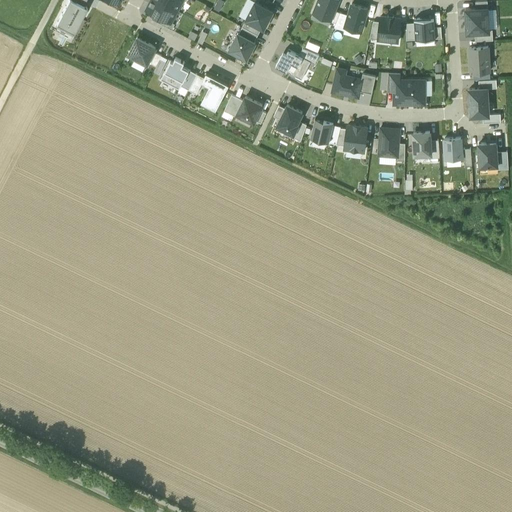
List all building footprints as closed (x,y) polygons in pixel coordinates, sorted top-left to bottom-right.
[(84,6),(71,0),(69,0),(57,24),(74,33),(87,8),(84,6)] [(171,23),(177,11),(155,0),(151,0),(146,10),(159,16),(171,23)] [(155,0),(177,11),(182,0),(155,0)] [(334,9),(337,0),(318,0),(313,13),(330,20),(334,9)] [(255,2),(246,20),(261,28),(264,29),(273,11),(255,2)] [(366,9),(351,4),(348,14),(344,27),(360,31),(366,9)] [(467,33),(475,33),(490,32),(490,29),(488,7),(477,9),(466,9),(467,33)] [(335,27),(341,12),(334,9),(330,20),(328,28),(333,31),(335,27)] [(344,27),(348,14),(341,12),(335,27),(343,29),(344,27)] [(171,23),(159,16),(156,22),(172,30),(175,24),(171,23)] [(378,40),(398,42),(401,19),(394,18),(394,17),(387,16),(387,17),(381,17),(380,22),(378,40)] [(415,23),(415,39),(434,38),(434,26),(433,18),(414,19),(415,23)] [(258,35),(261,28),(246,20),(242,27),(258,35)] [(370,39),(378,40),(380,22),(373,21),(370,39)] [(406,40),(415,39),(415,23),(405,23),(406,40)] [(254,42),(258,35),(242,27),(238,34),(254,42)] [(492,29),(490,29),(490,32),(475,33),(475,41),(493,40),(492,29)] [(238,34),(229,50),(247,59),(255,43),(254,42),(238,34)] [(157,48),(136,38),(128,55),(148,65),(149,63),(154,53),(157,48)] [(320,47),(308,42),(305,49),(317,54),(320,47)] [(470,47),(471,73),(490,72),(488,46),(470,47)] [(303,48),(299,55),(311,62),(315,64),(319,55),(303,48)] [(301,80),(311,62),(299,55),(289,50),(284,58),(281,57),(276,66),(301,80)] [(161,56),(154,53),(149,63),(156,67),(160,60),(161,56)] [(184,63),(175,59),(173,63),(170,62),(161,80),(179,89),(181,86),(188,71),(181,67),(184,63)] [(360,91),(362,79),(344,75),(346,70),(337,68),(332,91),(358,97),(360,91)] [(189,90),(197,75),(188,71),(181,86),(189,90)] [(362,79),(360,91),(372,94),(376,76),(364,73),(362,79)] [(389,73),(387,91),(395,91),(395,81),(400,81),(400,73),(389,73)] [(216,109),(228,85),(206,74),(204,78),(203,82),(210,85),(202,102),(216,109)] [(203,82),(204,78),(197,75),(189,90),(196,94),(203,82)] [(497,80),(479,81),(479,88),(487,88),(497,87),(497,80)] [(395,104),(424,104),(424,81),(400,81),(395,81),(395,91),(395,104)] [(489,115),(487,88),(479,88),(469,89),(471,116),(483,115),(489,115)] [(237,114),(244,101),(232,95),(224,111),(236,117),(237,114)] [(262,105),(245,97),(244,101),(237,114),(254,122),(255,121),(260,110),(262,105)] [(303,112),(287,105),(285,109),(280,120),(277,126),(292,134),(299,121),(303,112)] [(280,120),(285,109),(279,106),(274,116),(280,120)] [(266,113),(260,110),(255,121),(261,124),(266,113)] [(489,115),(483,115),(483,123),(501,122),(501,114),(489,115)] [(310,138),(329,142),(333,125),(333,123),(315,119),(310,138)] [(307,125),(299,121),(292,134),(293,134),(292,137),(301,141),(307,125)] [(337,144),(340,128),(341,127),(333,125),(329,142),(337,144)] [(354,126),(348,125),(347,129),(345,146),(345,149),(364,151),(367,127),(360,127),(360,126),(354,125),(354,126)] [(347,129),(340,128),(337,144),(336,145),(345,146),(347,129)] [(399,129),(380,128),(379,155),(398,156),(398,143),(399,129)] [(430,133),(414,133),(415,155),(429,154),(431,154),(430,141),(430,133)] [(445,159),(464,158),(464,149),(463,138),(444,139),(445,159)] [(429,158),(439,158),(438,140),(430,141),(431,154),(429,154),(429,158)] [(496,143),(479,144),(480,167),(497,166),(497,152),(496,143)] [(471,148),(464,149),(464,158),(465,166),(472,166),(471,148)] [(507,151),(497,152),(497,166),(498,169),(508,169),(507,151)]
